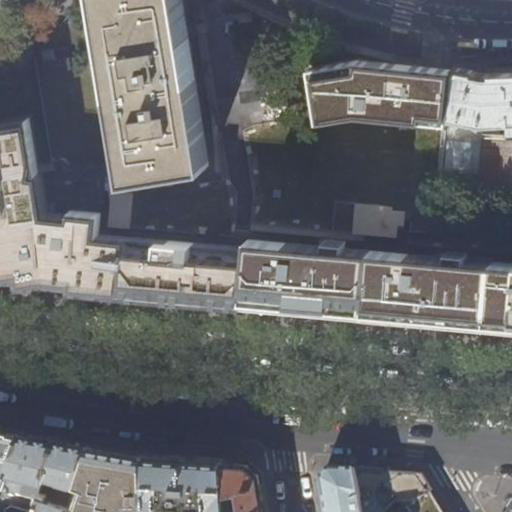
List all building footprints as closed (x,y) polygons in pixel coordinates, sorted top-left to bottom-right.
[(100,0),(129,176),(208,163),(200,117),(183,9),(181,0),(100,0)] [(270,27),(269,19),(237,3),(231,11),(231,16),(233,16),(234,25),(240,24),(241,30),(270,27)] [(44,60),(45,72),(73,69),(71,57),(44,60)] [(447,132),(454,69),(432,68),(373,64),(365,64),(358,63),(311,68),(316,118),(355,114),(414,119),(414,128),(418,129),(447,132)] [(511,121),(511,71),(486,72),(470,69),(454,66),(454,69),(447,132),(441,190),(480,192),(480,193),(511,195),(511,135),(499,135),(493,122),(511,121)] [(511,261),(248,238),(247,247),(99,233),(101,212),(72,210),(71,215),(47,212),(41,172),(39,173),(29,117),(0,121),(0,280),(63,286),(192,297),(292,306),(427,318),(511,325),(511,261)] [(441,190),(447,132),(418,129),(414,128),(413,154),(410,194),(439,198),(440,192),(441,192),(441,190)] [(435,234),(439,198),(410,194),(409,202),(390,201),(389,208),(402,209),(402,217),(408,217),(407,230),(435,234)] [(0,491),(20,433),(0,429),(0,491)] [(25,434),(20,433),(0,491),(0,511),(5,511),(7,508),(13,505),(29,510),(28,511),(34,511),(40,493),(46,474),(56,439),(25,434)] [(83,444),(56,439),(46,474),(60,478),(60,479),(76,484),(89,445),(83,444)] [(144,511),(145,455),(134,453),(89,445),(76,484),(69,507),(67,511),(144,511)] [(145,455),(144,511),(225,511),(227,511),(223,485),(222,460),(190,458),(145,455)] [(249,462),(222,460),(223,485),(227,511),(225,511),(266,511),(260,472),(255,467),(249,462)] [(364,508),(356,470),(332,469),(327,473),(322,479),(326,511),(356,511),(356,509),(364,508)] [(442,511),(431,492),(433,491),(423,474),(356,470),(364,508),(364,511),(386,511),(385,510),(398,498),(406,506),(407,507),(400,511),(442,511)] [(47,495),(40,493),(34,511),(67,511),(69,507),(45,501),(47,495)]
